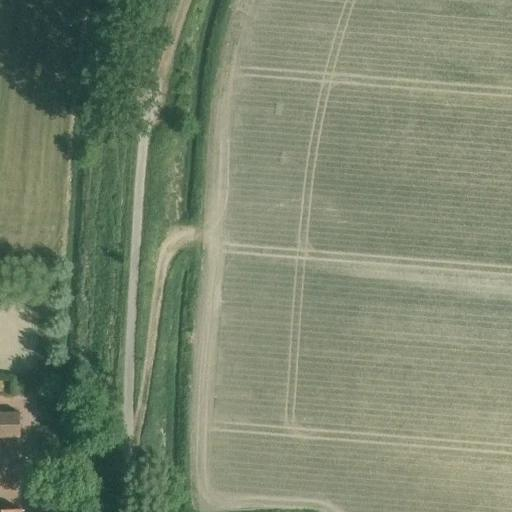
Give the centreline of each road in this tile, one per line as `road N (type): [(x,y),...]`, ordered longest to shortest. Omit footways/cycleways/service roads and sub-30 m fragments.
road 1 (track): [(241,0),(226,50),(207,239),(194,499),(210,511)]
road 2 (unclassified): [(129,511),(127,402),(145,97)]
road 3 (track): [(128,464),(160,266),(178,242),(207,239)]
road 4 (track): [(214,511),(318,502),(331,511)]
